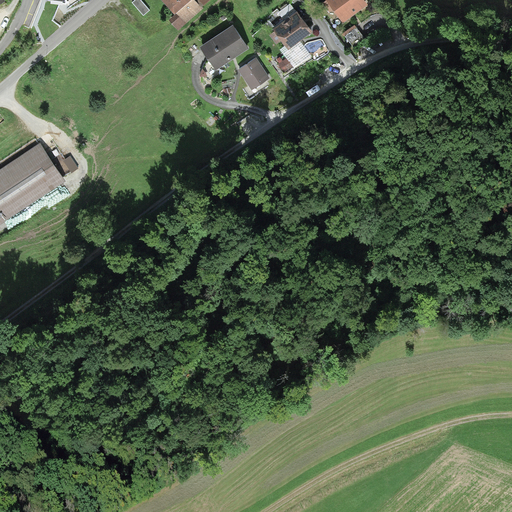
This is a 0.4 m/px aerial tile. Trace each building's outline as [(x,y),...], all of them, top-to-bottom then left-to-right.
[(150,9),(142,0),(132,0),(132,1),(143,14),(150,9)] [(166,0),(175,9),(176,8),(178,10),(169,17),(179,28),(204,7),(202,4),(198,0),(166,0)] [(368,6),(363,0),(325,0),(343,24),(354,16),(368,6)] [(312,32),(296,10),(273,28),(275,30),(270,35),(277,44),(281,40),(289,50),(300,41),(312,32)] [(365,38),(355,24),(343,34),(353,47),(365,38)] [(233,25),(199,47),(215,71),(235,58),(249,48),(233,25)] [(301,62),(297,55),(290,59),(288,56),(278,62),(285,72),(301,62)] [(261,64),(256,57),(238,69),(252,90),(270,78),(261,64)] [(41,141),(0,167),(0,222),(66,179),(41,141)]
